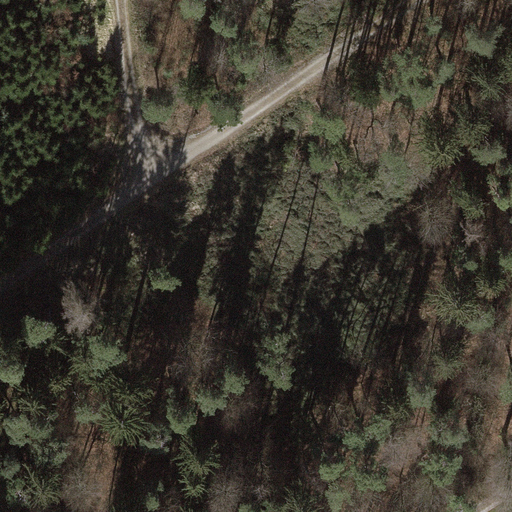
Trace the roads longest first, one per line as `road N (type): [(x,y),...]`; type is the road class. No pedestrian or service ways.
road 1 (track): [(421,0),(152,169),(0,279)]
road 2 (track): [(120,0),(133,123),(152,169)]
